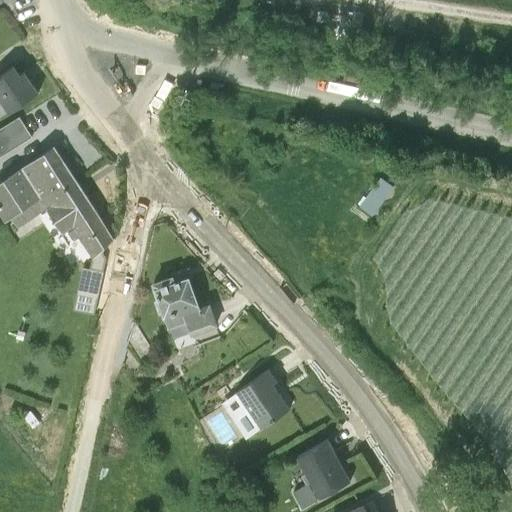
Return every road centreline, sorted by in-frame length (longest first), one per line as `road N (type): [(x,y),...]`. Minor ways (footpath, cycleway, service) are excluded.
road 1 (tertiary): [(147,163),(364,407),(427,511)]
road 2 (unclassified): [(147,163),(71,511)]
road 3 (tertiary): [(181,60),(511,137)]
road 4 (track): [(378,0),(511,20)]
road 5 (tertiary): [(63,21),(73,56),(127,136)]
road 6 (tertiary): [(63,21),(181,60)]
